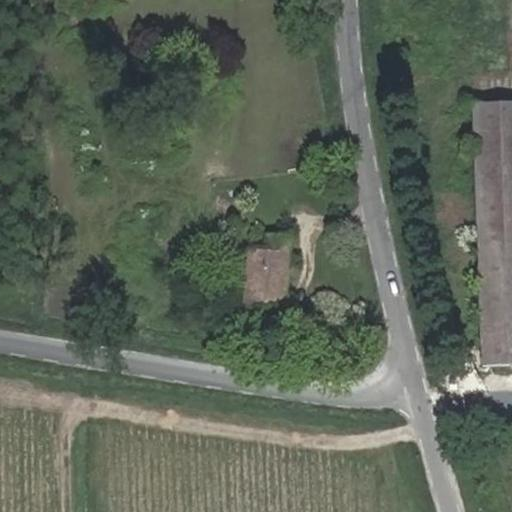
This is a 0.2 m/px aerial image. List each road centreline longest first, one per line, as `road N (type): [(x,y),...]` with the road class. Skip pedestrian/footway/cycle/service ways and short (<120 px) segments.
road 1 (residential): [(419,388),(374,397),(0,339)]
road 2 (tertiary): [(419,388),(363,136),(350,0)]
road 3 (tertiary): [(419,388),(451,511)]
